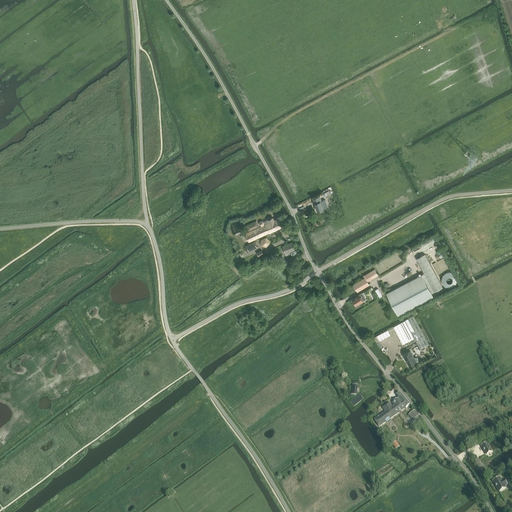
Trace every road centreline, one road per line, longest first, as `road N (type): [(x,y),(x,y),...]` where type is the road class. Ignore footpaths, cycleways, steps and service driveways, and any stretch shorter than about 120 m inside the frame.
road 1 (unclassified): [(317,271),(224,88),(166,0)]
road 2 (unknown): [(0,270),(62,227),(138,226),(154,257),(165,336),(190,366)]
road 3 (unclassified): [(317,271),(358,340),(458,459),(491,511)]
road 4 (track): [(255,145),(285,120),(491,8)]
road 5 (unknown): [(135,0),(140,48),(159,102),(161,151),(145,172),(150,230)]
road 6 (unknown): [(333,262),(450,198),(511,192)]
road 7 (unknown): [(304,281),(286,297),(244,307),(171,348)]
road 8 (unknown): [(209,392),(284,511)]
